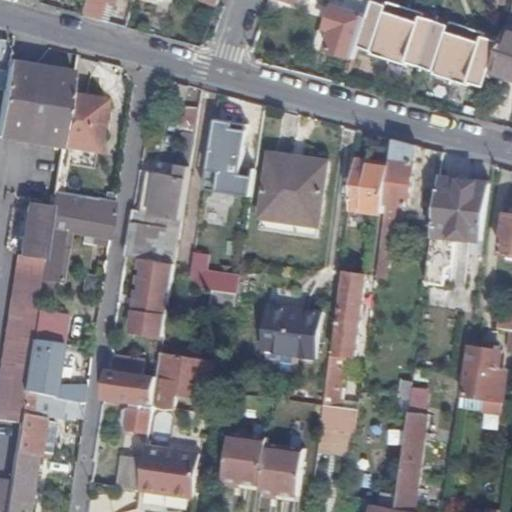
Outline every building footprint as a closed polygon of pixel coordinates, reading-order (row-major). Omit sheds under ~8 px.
[(89,0),(84,16),(102,21),(108,0),(89,0)] [(275,0),(300,8),(302,0),(275,0)] [(371,0),(346,0),(343,11),(368,18),(370,12),(374,1),(371,0)] [(489,79),(491,79),(493,73),(502,45),(486,40),(487,37),(448,24),(447,27),(424,20),(424,17),(389,4),(388,8),(374,3),(360,49),(373,54),(372,57),(408,69),(409,65),(436,73),(434,77),(471,89),(472,85),(486,90),(489,79)] [(327,52),(355,61),(368,18),(343,11),(334,7),(327,29),(334,30),(327,52)] [(511,31),(507,30),(502,45),(493,73),(511,79),(511,31)] [(24,71),(5,68),(0,102),(0,143),(13,145),(16,121),(24,122),(27,100),(20,99),(24,71)] [(71,78),(24,71),(20,99),(27,100),(24,122),(16,121),(13,145),(59,152),(62,137),(67,99),(71,78)] [(102,104),(67,99),(62,137),(97,142),(98,131),(100,118),(102,104)] [(195,130),(198,106),(185,104),(181,128),(195,130)] [(252,127),(219,121),(211,172),(243,178),(252,127)] [(194,167),(199,136),(188,134),(183,165),(194,167)] [(420,148),(397,142),(393,168),(393,172),(386,217),(380,266),(389,267),(398,205),(412,208),(420,148)] [(312,161),(274,155),(273,165),(310,171),(312,161)] [(273,165),(263,230),(321,239),(332,164),(312,161),(310,171),(273,165)] [(375,165),(359,162),(353,212),(386,217),(393,172),(375,169),(375,165)] [(185,219),(193,169),(183,167),(181,178),(151,173),(145,213),(185,219)] [(494,185),(442,179),(428,284),(452,287),(459,240),(486,243),(494,185)] [(92,212),(44,204),(44,205),(33,280),(52,283),(57,249),(54,249),(56,233),(99,239),(105,202),(93,200),(92,212)] [(33,280),(44,205),(21,202),(12,258),(7,256),(0,304),(0,421),(11,424),(14,402),(19,367),(23,342),(28,310),(33,280)] [(178,264),(185,219),(145,213),(137,211),(129,257),(145,259),(178,264)] [(209,267),(212,255),(196,251),(188,284),(236,295),(241,274),(209,267)] [(178,264),(145,259),(137,311),(144,312),(141,332),(167,336),(178,264)] [(333,356),(327,406),(340,407),(347,357),(357,358),(368,278),(348,275),(337,356),(333,356)] [(240,296),(215,292),(212,309),(237,313),(240,296)] [(324,314),(272,306),(272,310),(265,309),(266,306),(259,305),(257,307),(256,314),(258,314),(258,319),(252,323),(250,339),(268,341),(266,350),(318,358),(324,314)] [(52,315),(28,310),(23,342),(47,347),(52,315)] [(144,312),(137,311),(134,331),(141,332),(144,312)] [(46,390),(52,347),(47,347),(23,342),(19,367),(31,369),(28,388),(46,390)] [(471,368),(468,367),(462,410),(485,415),(487,401),(504,404),(508,379),(499,378),(503,354),(474,349),(471,368)] [(217,363),(164,355),(160,379),(155,409),(177,413),(179,395),(212,401),(217,363)] [(145,377),(149,377),(151,363),(121,358),(118,373),(130,374),(145,377)] [(155,409),(160,379),(149,377),(145,377),(145,380),(129,378),(130,374),(118,373),(111,372),(107,400),(133,405),(131,409),(126,413),(123,428),(128,433),(151,437),(155,409)] [(27,456),(29,456),(35,418),(21,415),(22,404),(14,402),(11,424),(6,453),(27,456)] [(77,407),(58,405),(55,420),(75,424),(77,407)] [(340,407),(327,406),(324,428),(359,433),(361,410),(340,407)] [(416,511),(429,416),(410,413),(399,495),(397,511),(404,511),(416,511)] [(270,439),(233,433),(225,481),(264,486),(264,493),(302,498),(309,450),(270,445),(270,439)] [(204,456),(149,448),(147,462),(142,492),(198,500),(204,456)] [(0,492),(0,511),(18,511),(27,456),(6,453),(2,480),(0,492)] [(124,459),(119,488),(142,492),(147,462),(124,459)] [(264,493),(263,498),(302,503),(302,498),(264,493)] [(383,493),(380,508),(397,511),(399,495),(383,493)]
